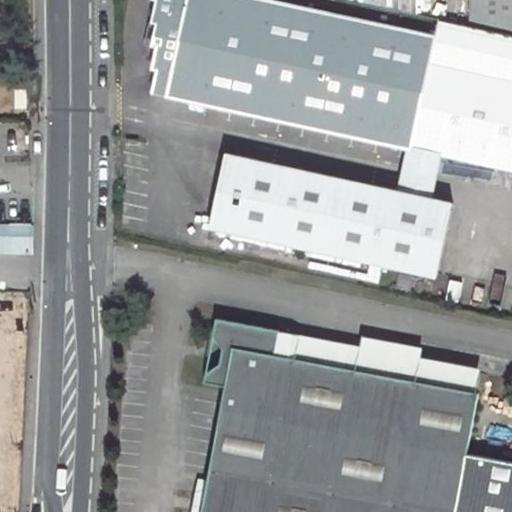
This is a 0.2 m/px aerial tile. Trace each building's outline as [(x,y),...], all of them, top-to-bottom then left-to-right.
[(417,14),(361,1),(357,21),(262,0),(153,0),(158,1),(153,24),(158,25),(154,47),(158,49),(154,71),(159,72),(154,95),(408,150),(444,157),(511,172),(511,171),(511,37),(440,21),(441,19),(417,14)] [(356,0),(361,1),(417,14),(416,0),(356,0)] [(473,0),(473,19),(501,25),(501,0),(473,0)] [(511,0),(501,0),(501,25),(511,27),(511,0)] [(444,157),(408,150),(399,192),(434,200),(444,157)] [(399,192),(227,155),(211,230),(438,279),(454,205),(434,200),(399,192)] [(480,175),(480,173),(480,172),(479,170),(477,168),(474,167),(471,168),(468,172),(469,175),(471,178),(473,179),(475,179),(478,178),(480,175)] [(500,179),(500,176),(500,175),(498,173),(496,171),(491,171),(488,175),(487,177),(489,182),(493,184),(495,184),(497,183),(500,179)] [(279,331),(216,320),(213,337),(223,350),(220,364),(206,373),(205,384),(226,388),(202,511),(511,511),(511,461),(468,453),(479,393),(275,356),(279,331)]
